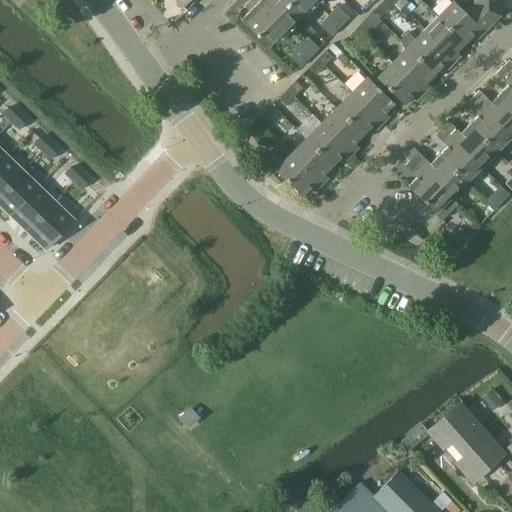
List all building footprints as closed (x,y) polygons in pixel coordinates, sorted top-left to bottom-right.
[(178,0),(179,0),(177,3),(183,9),(191,0),(178,0)] [(262,0),(256,0),(255,1),(285,31),(299,16),(281,0),(262,0)] [(281,0),(299,16),(313,2),(310,0),(281,0)] [(385,14),(393,6),(387,0),(384,0),(378,6),(385,14)] [(472,0),(472,5),(492,25),(499,17),(498,0),(472,0)] [(453,3),(438,19),(464,45),(474,35),(478,39),(492,25),(472,5),(464,13),(453,3)] [(242,22),(240,23),(267,49),(282,34),(253,4),(246,10),(250,13),(242,22)] [(329,17),(340,28),(348,19),(337,9),(329,17)] [(330,38),(340,28),(329,17),(319,27),(330,38)] [(438,19),(422,34),(453,64),(458,58),(455,54),(464,45),(438,19)] [(356,29),(363,36),(372,28),(365,21),(356,29)] [(356,43),(363,36),(356,29),(349,36),(356,43)] [(407,33),(399,41),(407,49),(434,76),(444,66),(447,69),(453,64),(422,34),(416,41),(407,33)] [(299,48),(310,58),(318,50),(307,40),(299,48)] [(300,69),(310,58),(299,48),(289,58),(300,69)] [(407,49),(392,64),(423,94),(428,88),(425,85),(434,76),(407,49)] [(318,59),(325,66),(331,59),(325,53),(318,59)] [(315,75),(325,66),(318,59),(309,69),(315,75)] [(511,65),(507,61),(501,67),(511,77),(511,65)] [(392,64),(376,81),(403,107),(412,97),(416,101),(423,94),(392,64)] [(511,77),(501,67),(495,73),(507,85),(499,94),(511,107),(511,77)] [(353,92),(382,123),(386,119),(383,116),(392,106),(365,79),(353,92)] [(288,90),(295,97),(301,90),(295,83),(288,90)] [(285,106),(295,97),(288,90),(278,100),(285,106)] [(511,107),(499,94),(490,102),(479,91),(471,98),(511,138),(511,107)] [(375,130),(382,123),(353,92),(338,107),(364,135),(372,127),(375,130)] [(511,143),(511,138),(471,98),(465,104),(477,116),(469,125),(496,152),(508,140),(511,143)] [(7,106),(1,112),(10,121),(16,115),(7,106)] [(353,146),(364,135),(338,107),(320,125),(351,155),(356,149),(353,146)] [(265,114),(257,121),(264,128),(271,121),(265,114)] [(16,115),(10,121),(19,129),(25,123),(16,115)] [(257,121),(248,130),(267,148),(276,139),(264,128),(257,121)] [(496,152),(469,125),(460,134),(448,122),(441,129),(484,172),(487,169),(483,165),(496,152)] [(345,161),(351,155),(320,125),(307,138),(335,165),(342,158),(345,161)] [(481,175),(484,172),(441,129),(435,136),(447,147),(438,156),(465,183),(477,171),(481,175)] [(39,136),(33,142),(42,151),(48,144),(39,136)] [(322,178),(335,165),(307,138),(292,153),(322,184),(325,181),(322,178)] [(48,144),(42,151),(50,159),(56,153),(48,144)] [(0,146),(0,162),(8,154),(0,146)] [(275,171),(285,182),(302,198),(311,188),(315,192),(322,184),(292,153),(275,171)] [(465,183),(438,156),(430,165),(418,153),(410,160),(453,202),(454,202),(456,200),(452,196),(465,183)] [(8,154),(0,162),(0,194),(24,169),(8,154)] [(407,187),(435,214),(441,221),(457,206),(454,202),(453,202),(410,160),(406,165),(418,176),(407,187)] [(70,166),(64,172),(72,181),(79,175),(70,166)] [(24,169),(0,194),(0,206),(9,216),(39,184),(24,169)] [(79,175),(72,181),(81,189),(87,183),(79,175)] [(39,184),(9,216),(25,231),(55,199),(39,184)] [(55,199),(25,231),(45,251),(76,219),(55,199)] [(492,410),(502,403),(492,389),(482,396),(492,410)] [(408,451),(410,449),(428,435),(442,451),(444,449),(455,461),(453,463),(471,483),(500,458),(510,469),(511,467),(511,462),(504,454),(505,453),(460,403),(428,430),(421,423),(400,441),(408,451)] [(373,495),(371,496),(386,511),(438,511),(431,504),(397,470),(373,495)] [(442,493),(431,504),(438,511),(440,511),(444,509),(446,511),(458,511),(460,511),(442,493)]
